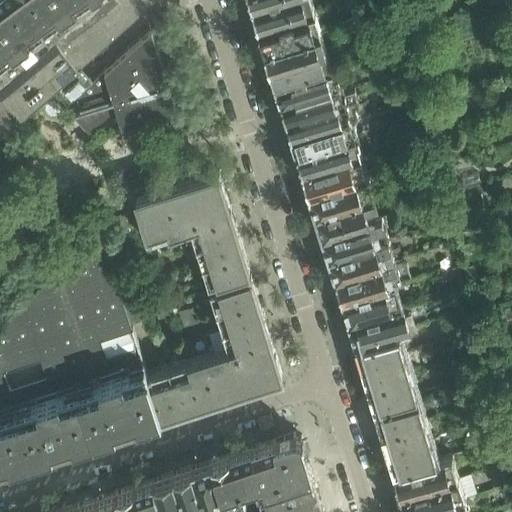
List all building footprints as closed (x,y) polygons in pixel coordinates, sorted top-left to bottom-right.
[(0,0),(0,136),(55,87),(78,68),(150,4),(153,0),(0,0)] [(303,0),(271,0),(253,6),(259,27),(307,12),(303,0)] [(309,11),(307,12),(259,27),(265,47),(315,31),(309,11)] [(359,26),(357,18),(342,23),(344,31),(359,26)] [(150,27),(105,68),(78,92),(88,104),(76,108),(75,107),(73,109),(89,127),(116,103),(122,124),(167,110),(177,107),(169,81),(173,80),(167,73),(155,37),(152,25),(150,27)] [(315,31),(265,47),(270,63),(320,48),(325,46),(323,39),(318,40),(315,31)] [(320,48),(270,63),(276,83),(326,68),(326,67),(320,48)] [(326,68),(276,83),(287,116),(357,95),(355,87),(345,90),(342,81),(332,84),(329,76),(339,73),(337,64),(326,67),(326,68)] [(384,105),(420,93),(415,77),(378,88),(384,105)] [(357,95),(287,116),(297,151),(357,131),(355,124),(345,127),(342,119),(352,116),(349,105),(359,102),(357,95)] [(429,122),(425,111),(414,114),(416,123),(424,124),(429,122)] [(357,131),(297,151),(303,171),(362,152),(358,140),(367,137),(364,129),(357,131)] [(362,152),(303,171),(310,192),(369,173),(362,152)] [(150,236),(190,224),(231,211),(231,210),(232,209),(231,206),(229,207),(230,208),(225,209),(220,192),(226,190),(219,169),(158,187),(136,194),(140,206),(150,236)] [(369,173),(310,192),(316,212),(368,196),(364,184),(371,182),(369,173)] [(456,204),(452,191),(443,194),(447,208),(456,204)] [(368,196),(316,212),(323,234),(374,217),(371,206),(378,203),(375,193),(368,196)] [(138,207),(110,216),(116,235),(144,227),(138,207)] [(231,211),(190,224),(196,241),(238,228),(236,222),(235,223),(231,211)] [(374,217),(323,234),(329,255),(388,236),(381,214),(374,217)] [(238,228),(196,241),(202,260),(242,248),(238,234),(239,234),(238,228)] [(131,327),(106,250),(100,233),(101,233),(101,231),(64,265),(63,264),(61,266),(62,267),(86,342),(101,337),(131,327)] [(388,236),(329,255),(336,276),(383,261),(379,249),(391,246),(388,236)] [(130,276),(120,246),(107,250),(117,281),(130,276)] [(242,248),(202,260),(208,281),(250,268),(248,261),(247,262),(242,248)] [(383,261),(336,276),(342,296),(389,281),(386,270),(397,266),(394,257),(383,261)] [(475,263),(464,266),(468,276),(478,273),(475,263)] [(52,389),(76,381),(97,374),(119,367),(144,358),(140,345),(107,355),(101,337),(86,342),(62,267),(40,286),(39,285),(38,287),(38,288),(24,301),(41,357),(52,389)] [(210,286),(216,306),(257,293),(253,280),(254,280),(252,273),(210,286)] [(389,281),(342,296),(349,319),(403,302),(396,279),(389,281)] [(144,318),(132,280),(118,285),(131,322),(144,318)] [(485,283),(474,287),(480,307),(491,304),(485,283)] [(257,293),(216,306),(222,326),(264,313),(262,307),(261,308),(257,293)] [(171,298),(155,303),(159,316),(175,312),(171,298)] [(41,357),(24,301),(17,307),(16,306),(14,308),(15,309),(0,322),(0,362),(2,370),(5,369),(41,357)] [(403,302),(349,319),(357,343),(358,343),(399,330),(410,327),(410,326),(416,324),(411,309),(405,310),(403,302)] [(180,310),(185,325),(198,321),(193,305),(180,310)] [(264,313),(222,326),(229,345),(269,332),(265,319),(266,319),(264,313)] [(490,370),(476,324),(462,328),(476,374),(490,370)] [(134,326),(131,327),(101,337),(107,355),(140,345),(134,326)] [(399,330),(358,343),(363,358),(362,358),(363,365),(405,352),(399,330)] [(229,345),(192,357),(204,397),(240,385),(240,387),(283,373),(276,351),(270,353),(265,336),(269,334),(269,335),(271,335),(270,332),(269,332),(229,345)] [(405,352),(363,365),(365,370),(366,370),(370,382),(411,370),(405,352)] [(192,357),(170,364),(183,405),(189,403),(189,402),(201,398),(202,399),(205,398),(204,397),(192,357)] [(162,412),(161,411),(148,371),(144,358),(119,367),(137,421),(162,412)] [(0,406),(15,401),(5,369),(2,370),(0,362),(0,406)] [(170,364),(148,371),(161,411),(164,410),(177,406),(177,407),(183,405),(170,364)] [(137,421),(119,367),(97,374),(114,428),(137,421)] [(511,368),(502,371),(511,402),(511,368)] [(411,370),(370,382),(375,397),(373,397),(376,404),(417,391),(411,370)] [(505,419),(491,373),(477,377),(491,424),(505,419)] [(114,428),(97,374),(76,381),(93,435),(114,428)] [(93,435),(76,381),(52,389),(69,443),(93,435)] [(69,443),(52,389),(26,398),(40,440),(44,451),(69,443)] [(419,396),(377,409),(379,416),(380,415),(384,429),(425,417),(419,396)] [(32,455),(15,401),(0,406),(0,433),(9,462),(32,455)] [(425,417),(384,429),(389,443),(387,443),(389,449),(431,436),(425,417)] [(506,423),(492,428),(495,439),(510,435),(509,433),(506,423)] [(295,431),(251,445),(259,468),(254,470),(257,478),(262,476),(264,485),(313,470),(302,435),(295,431)] [(0,465),(9,462),(0,433),(0,465)] [(431,436),(389,449),(391,455),(392,454),(397,470),(437,457),(431,436)] [(251,445),(229,452),(239,483),(257,478),(254,470),(259,468),(251,445)] [(229,452),(210,459),(226,510),(246,503),(239,483),(229,452)] [(437,457),(397,470),(395,470),(402,492),(460,474),(453,452),(437,457)] [(210,459),(191,465),(206,511),(218,511),(226,510),(210,459)] [(206,511),(191,465),(172,471),(185,511),(206,511)] [(325,511),(313,470),(264,485),(272,511),(325,511)] [(185,511),(172,471),(153,478),(164,511),(185,511)] [(460,474),(402,492),(408,511),(412,511),(466,495),(460,474)] [(164,511),(153,478),(134,484),(142,511),(164,511)] [(142,511),(134,484),(115,490),(121,511),(142,511)] [(121,511),(115,490),(96,496),(101,511),(121,511)] [(471,511),(466,495),(412,511),(471,511)] [(101,511),(96,496),(78,502),(80,511),(101,511)] [(80,511),(78,502),(47,511),(80,511)]
